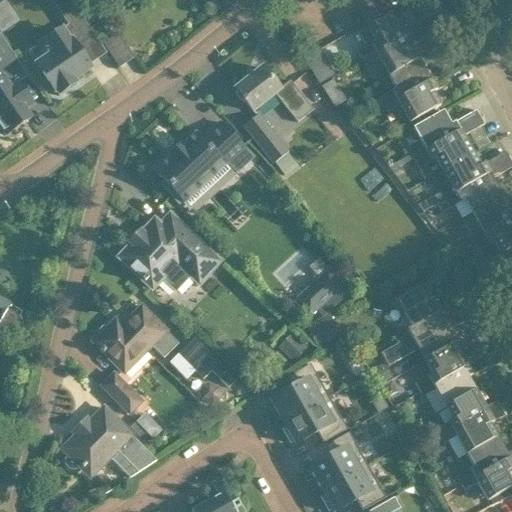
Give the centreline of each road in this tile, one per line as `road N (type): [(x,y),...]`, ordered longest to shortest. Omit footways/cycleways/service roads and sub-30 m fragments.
road 1 (residential): [(20,511),(118,110)]
road 2 (residential): [(118,110),(261,0)]
road 3 (residential): [(0,202),(118,110)]
road 4 (residential): [(126,511),(243,441)]
